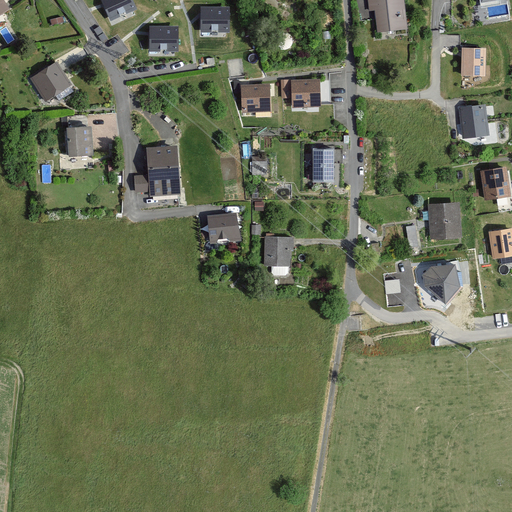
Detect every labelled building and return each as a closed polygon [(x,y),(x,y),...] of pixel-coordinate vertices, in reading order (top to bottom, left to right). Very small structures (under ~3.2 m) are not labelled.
[(0,0),(0,14),(9,9),(3,0),(0,0)] [(133,0),(101,0),(111,20),(137,8),(133,0)] [(369,0),(370,10),(376,9),(378,31),(406,29),(403,0),(369,0)] [(229,7),(200,7),(201,32),(230,32),(229,7)] [(150,27),(150,51),(179,51),(179,27),(150,27)] [(462,74),(485,75),(485,48),(462,48),(462,74)] [(57,62),(31,79),(45,101),(55,94),(60,100),(75,90),(57,62)] [(320,106),(320,80),(292,80),(292,107),(320,106)] [(270,111),(269,84),(241,85),(242,112),(270,111)] [(489,134),(485,105),(459,109),(463,138),(489,134)] [(91,127),(67,128),(69,156),(92,155),(91,127)] [(149,175),(136,176),(137,191),(150,190),(150,192),(179,191),(177,146),(147,148),(149,175)] [(333,149),(313,149),(313,181),(333,181),(333,149)] [(266,161),(253,161),(253,174),(266,174),(266,161)] [(506,169),(482,172),(485,199),(509,196),(506,169)] [(459,237),(458,204),(429,205),(430,238),(459,237)] [(240,240),(237,214),(208,217),(211,243),(240,240)] [(415,227),(407,227),(410,247),(417,246),(415,227)] [(511,228),(489,232),(493,257),(511,254),(511,228)] [(293,248),(293,238),(265,238),(265,265),(290,266),(290,248),(293,248)] [(422,275),(425,288),(446,304),(460,287),(456,265),(435,266),(431,266),(422,275)]
